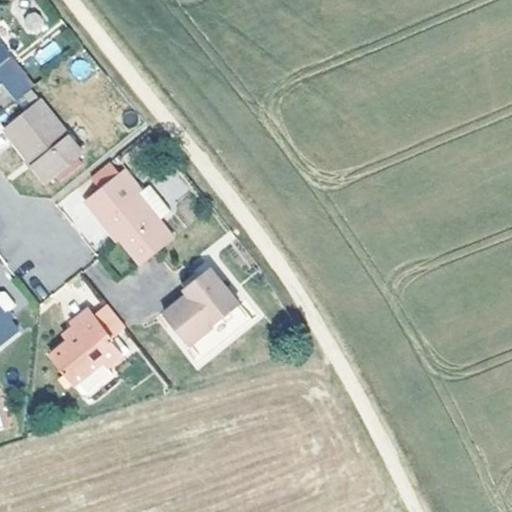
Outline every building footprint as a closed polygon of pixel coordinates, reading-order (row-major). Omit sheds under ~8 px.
[(0,59),(8,53),(0,42),(0,79),(14,96),(32,81),(18,65),(6,75),(0,67),(0,59)] [(18,65),(8,53),(0,59),(0,67),(6,75),(18,65)] [(47,80),(41,74),(32,81),(37,88),(47,80)] [(2,125),(24,151),(31,159),(33,162),(47,179),(82,150),(37,96),(2,125)] [(31,159),(24,151),(19,155),(29,166),(33,162),(31,159)] [(107,221),(122,239),(142,265),(175,238),(139,195),(137,197),(126,183),(131,179),(115,158),(76,189),(103,224),(107,221)] [(107,221),(103,224),(117,242),(122,239),(107,221)] [(196,285),(188,292),(162,313),(188,344),(239,302),(205,262),(189,276),(196,285)] [(196,285),(189,276),(181,283),(188,292),(196,285)] [(5,310),(16,302),(6,289),(0,288),(0,344),(20,328),(5,310)] [(78,329),(67,338),(51,351),(80,388),(86,388),(111,368),(107,364),(121,352),(108,337),(123,324),(105,302),(92,312),(89,308),(72,321),(78,329)] [(61,330),(67,338),(78,329),(72,321),(61,330)]
